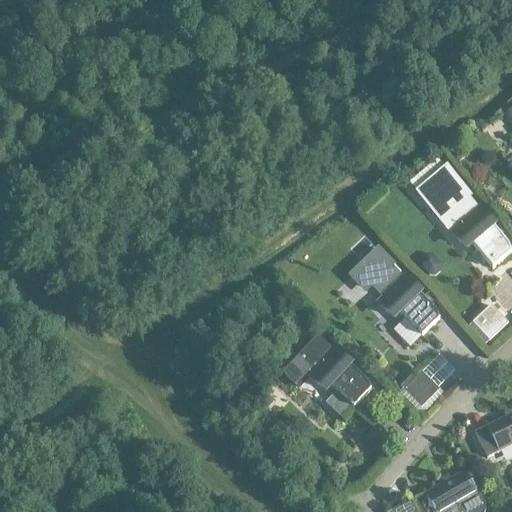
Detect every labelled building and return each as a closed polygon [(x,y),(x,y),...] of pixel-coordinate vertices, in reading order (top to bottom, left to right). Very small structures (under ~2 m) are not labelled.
[(468,197),(442,219),(453,232),(451,234),(451,235),(459,243),(468,250),(473,247),(492,271),(511,255),(508,247),(493,229),(496,228),(480,209),(479,210),(468,197)] [(376,246),(354,268),(383,298),(377,304),(378,305),(386,313),(396,319),(400,316),(422,338),(439,321),(435,313),(420,297),(422,295),(405,278),(403,280),(391,267),(394,265),(376,246)] [(436,254),(430,254),(425,258),(425,264),(432,273),(439,274),(444,270),(444,263),(436,254)] [(509,325),(492,306),(472,323),(490,342),(509,325)] [(298,388),(308,378),(309,379),(317,387),(327,392),(331,388),(354,410),(371,391),(366,384),(350,369),(352,367),(334,350),(332,352),(318,339),(284,375),(298,388)] [(439,390),(421,373),(404,391),(421,408),(439,390)] [(511,415),(475,434),(487,460),(511,447),(511,415)] [(484,505),(484,504),(465,472),(410,504),(414,511),(453,511),(457,510),(457,511),(485,511),(486,511),(486,509),(485,508),(485,507),(484,505)]
